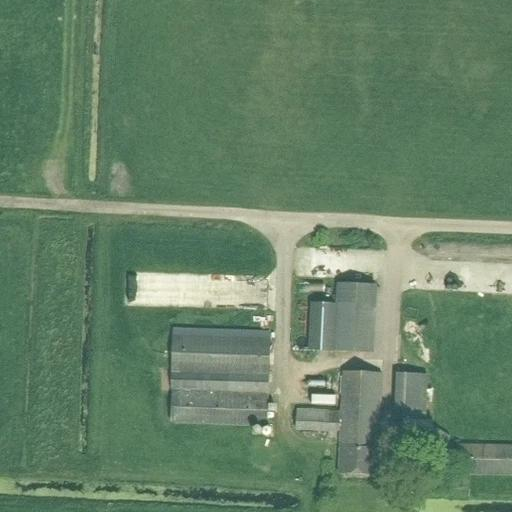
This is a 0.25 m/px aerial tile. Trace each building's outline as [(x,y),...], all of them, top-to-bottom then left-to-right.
[(237,308),(238,279),(135,277),(134,305),(237,308)] [(374,355),(376,306),(377,286),(337,285),(336,305),(334,353),(374,355)] [(310,304),(308,352),(332,353),(334,305),(310,304)] [(269,340),(173,337),(171,424),(266,427),(269,340)] [(378,449),(381,374),(343,372),(341,412),(340,434),(339,475),(384,477),(386,449),(378,449)] [(397,374),(395,421),(425,422),(427,376),(397,374)] [(296,432),(340,434),(341,412),(297,410),(296,432)] [(511,447),(449,445),(448,477),(511,478),(511,447)]
